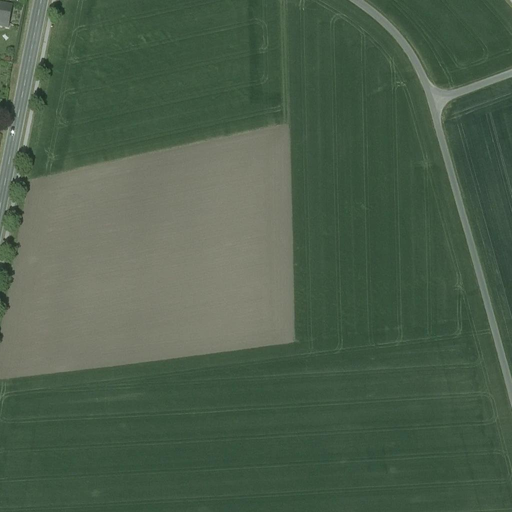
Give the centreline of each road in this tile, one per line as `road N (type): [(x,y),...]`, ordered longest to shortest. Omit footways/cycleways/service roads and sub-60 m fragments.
road 1 (unclassified): [(511,391),(433,106)]
road 2 (secondary): [(40,0),(0,204)]
road 3 (unclassified): [(433,106),(413,58),(353,0)]
